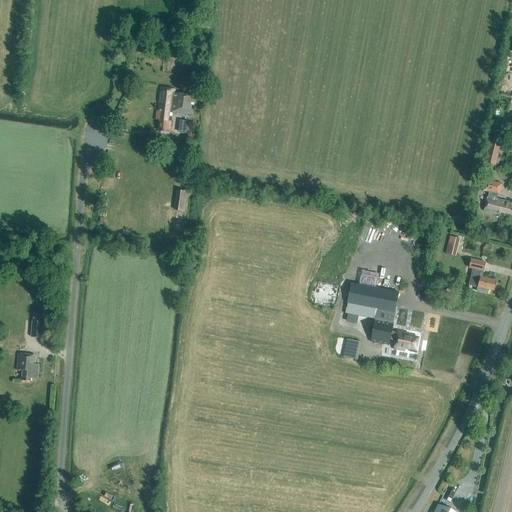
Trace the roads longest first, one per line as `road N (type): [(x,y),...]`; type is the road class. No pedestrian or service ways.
road 1 (unclassified): [(66,511),(60,467),(83,181),(95,140)]
road 2 (unclassified): [(415,511),(485,376),(511,300)]
